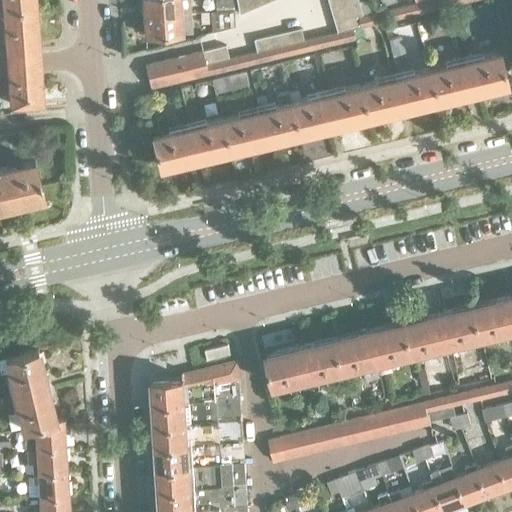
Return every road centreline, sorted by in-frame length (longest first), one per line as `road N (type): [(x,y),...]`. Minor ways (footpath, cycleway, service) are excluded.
road 1 (primary): [(104,254),(511,159)]
road 2 (residential): [(111,334),(511,243)]
road 3 (residential): [(104,254),(91,59)]
road 4 (residential): [(126,511),(111,334)]
